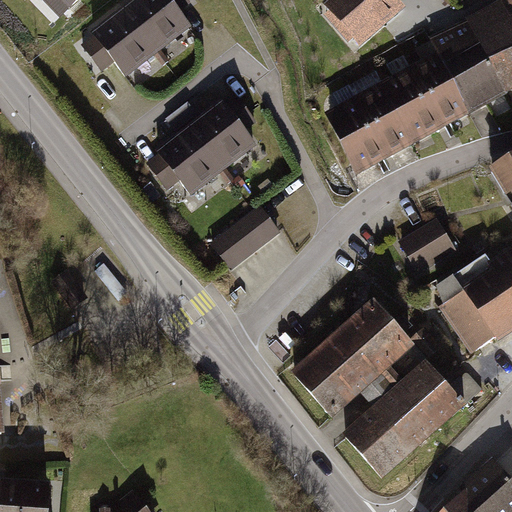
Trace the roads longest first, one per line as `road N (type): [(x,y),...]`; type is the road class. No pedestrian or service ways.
road 1 (secondary): [(0,68),(222,346)]
road 2 (secondary): [(222,346),(354,511)]
road 3 (residential): [(511,142),(401,176),(336,228)]
road 4 (residential): [(336,228),(252,326),(222,346)]
road 5 (residential): [(336,228),(271,90)]
road 6 (residential): [(414,511),(511,403)]
